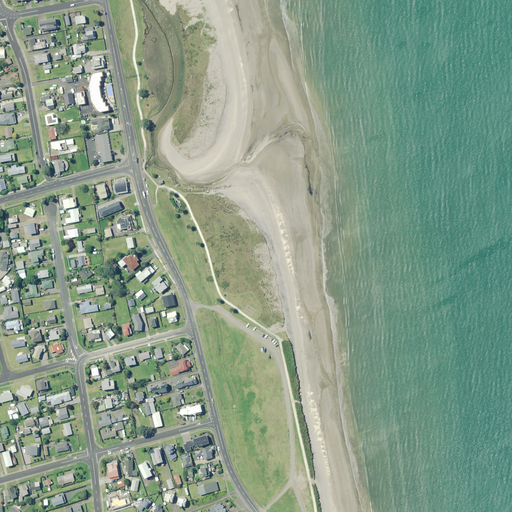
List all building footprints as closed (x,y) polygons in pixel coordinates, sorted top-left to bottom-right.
[(86,23),(85,15),(76,17),(77,24),(86,23)] [(58,25),(57,19),(41,22),(42,29),(46,28),(47,31),(58,29),(57,26),(58,25)] [(33,31),(32,27),(24,28),(25,36),(32,34),(31,31),(33,31)] [(84,32),(87,31),(88,36),(83,37),(83,40),(96,38),(95,34),(94,27),(87,28),(84,28),(84,32)] [(38,50),(38,49),(49,47),(48,44),(49,44),(48,38),(45,39),(45,41),(35,44),(34,39),(29,40),(32,50),(35,50),(35,51),(38,50)] [(82,57),(81,53),(86,52),(85,46),(80,46),(80,44),(74,45),(75,55),(73,56),(73,60),(77,59),(76,58),(82,57)] [(50,61),(49,53),(36,55),(36,59),(37,64),(50,61)] [(93,61),(91,61),(93,69),(104,66),(105,66),(103,55),(92,57),(93,60),(93,61)] [(104,74),(103,70),(94,72),(92,75),(89,85),(92,100),(98,109),(101,111),(110,109),(109,105),(107,105),(106,101),(104,101),(103,97),(102,97),(100,84),(101,84),(100,79),(102,79),(101,75),(104,74)] [(82,91),(77,92),(79,104),(86,103),(85,95),(83,96),(82,91)] [(72,92),(64,94),(66,104),(75,102),(72,92)] [(51,99),(51,96),(44,97),(45,103),(47,103),(48,106),(55,105),(54,98),(51,99)] [(15,110),(14,103),(6,105),(7,111),(15,110)] [(54,119),(53,113),(47,114),(49,125),(58,123),(57,119),(54,119)] [(2,118),(0,117),(0,124),(8,125),(8,124),(15,123),(14,116),(13,117),(12,115),(7,116),(7,114),(2,114),(2,118)] [(101,117),(91,119),(92,124),(98,123),(99,129),(94,130),(95,134),(108,132),(107,129),(111,128),(109,117),(101,118),(101,117)] [(56,136),(57,136),(56,126),(50,126),(51,129),(49,129),(51,140),(57,139),(56,136)] [(109,149),(107,133),(95,135),(98,152),(102,151),(104,161),(113,160),(111,149),(109,149)] [(54,148),(55,149),(58,149),(58,150),(61,149),(61,150),(67,149),(66,139),(53,142),(53,143),(52,144),(52,149),(54,148)] [(15,145),(14,140),(7,141),(8,143),(5,143),(6,147),(0,148),(1,152),(9,151),(8,150),(17,149),(16,145),(15,145)] [(16,161),(14,153),(0,156),(0,162),(10,161),(10,162),(16,161)] [(53,164),(55,164),(56,174),(61,174),(61,172),(65,171),(64,167),(65,167),(64,160),(55,162),(53,162),(53,164)] [(17,168),(16,165),(11,166),(12,169),(9,169),(10,175),(26,173),(25,166),(17,168)] [(30,182),(28,176),(19,178),(20,184),(30,182)] [(127,189),(126,180),(118,181),(119,187),(116,187),(117,190),(118,192),(127,191),(126,189),(127,189)] [(108,197),(105,185),(97,187),(98,193),(99,192),(101,199),(108,197)] [(75,207),(74,199),(64,200),(65,209),(75,207)] [(36,211),(27,207),(25,214),(33,217),(36,211)] [(79,214),(78,209),(69,210),(69,213),(71,212),(72,222),(80,221),(79,214)] [(118,225),(119,228),(120,230),(128,229),(128,230),(131,230),(131,227),(129,227),(129,226),(131,226),(131,221),(130,216),(126,217),(126,219),(124,219),(121,217),(118,222),(118,224),(118,225)] [(38,233),(35,223),(24,225),(26,230),(29,230),(30,235),(38,233)] [(113,236),(111,228),(105,230),(106,234),(105,235),(105,238),(113,236)] [(79,236),(78,229),(68,230),(69,234),(70,234),(70,238),(79,236)] [(135,247),(133,237),(127,238),(129,248),(135,247)] [(41,246),(40,239),(31,240),(32,246),(29,246),(29,251),(36,249),(35,247),(41,246)] [(44,255),(44,250),(28,253),(29,259),(31,258),(32,263),(34,262),(34,265),(40,264),(40,261),(43,260),(42,256),(44,255)] [(6,254),(6,251),(1,251),(0,270),(7,271),(7,264),(10,264),(10,260),(8,260),(8,254),(6,254)] [(84,255),(78,256),(80,266),(90,264),(89,260),(87,260),(87,256),(84,257),(84,255)] [(134,258),(132,255),(128,258),(127,256),(119,263),(123,267),(127,264),(133,271),(140,265),(137,262),(139,260),(136,256),(134,258)] [(25,268),(24,261),(17,262),(18,269),(25,268)] [(148,280),(146,278),(155,271),(150,266),(142,273),(141,271),(136,275),(142,282),(143,284),(148,280)] [(92,270),(91,271),(88,268),(86,270),(85,269),(80,273),(86,280),(93,274),(94,273),(92,270)] [(20,274),(20,279),(26,278),(25,270),(18,271),(18,274),(20,274)] [(49,277),(48,270),(40,271),(40,273),(38,273),(39,278),(49,277)] [(8,277),(6,276),(3,281),(4,282),(3,284),(9,288),(10,286),(11,287),(15,281),(13,280),(15,278),(10,275),(8,277)] [(163,280),(161,276),(153,283),(156,286),(155,287),(161,293),(168,287),(163,282),(161,284),(160,282),(163,280)] [(53,287),(52,280),(42,282),(43,289),(53,287)] [(27,298),(41,296),(41,292),(38,293),(36,282),(29,283),(30,292),(26,293),(27,298)] [(93,291),(91,285),(77,288),(79,294),(93,291)] [(105,294),(103,285),(96,286),(97,295),(105,294)] [(21,302),(18,289),(12,291),(14,303),(21,302)] [(147,296),(141,290),(136,294),(137,297),(136,298),(137,299),(139,298),(141,301),(147,296)] [(176,305),(173,294),(163,297),(166,308),(176,305)] [(56,308),(55,300),(45,302),(46,310),(56,308)] [(90,306),(89,301),(85,301),(86,304),(80,305),(82,314),(99,311),(98,304),(90,306)] [(12,312),(12,307),(5,308),(6,314),(3,314),(4,320),(19,317),(18,311),(12,312)] [(178,317),(176,311),(167,314),(170,323),(177,321),(176,318),(178,317)] [(143,323),(139,314),(132,317),(136,325),(136,331),(142,330),(142,327),(144,327),(143,323)] [(56,322),(55,315),(47,317),(49,324),(56,322)] [(92,330),(92,328),(93,327),(92,318),(84,319),(86,329),(89,328),(89,331),(92,330)] [(157,323),(156,318),(149,320),(152,328),(157,326),(156,323),(157,323)] [(24,329),(22,320),(6,322),(7,329),(15,328),(15,331),(24,329)] [(130,334),(132,333),(130,323),(123,325),(123,329),(122,329),(123,331),(124,331),(125,336),(131,335),(130,334)] [(116,334),(111,328),(106,333),(107,334),(106,335),(108,337),(107,337),(109,340),(116,334)] [(39,334),(38,330),(29,332),(30,335),(32,335),(33,342),(43,341),(42,334),(39,334)] [(57,331),(57,330),(51,331),(52,335),(49,336),(50,340),(53,340),(60,339),(59,331),(57,331)] [(93,342),(93,341),(95,340),(95,342),(101,341),(101,338),(100,331),(93,332),(94,334),(88,334),(89,341),(89,343),(93,342)] [(24,341),(23,339),(12,341),(13,348),(26,346),(25,341),(24,341)] [(64,352),(60,342),(49,346),(52,353),(57,351),(58,354),(64,352)] [(183,346),(181,343),(176,347),(183,355),(189,350),(185,345),(183,346)] [(41,356),(40,356),(42,352),(43,352),(44,349),(43,348),(38,346),(33,357),(39,359),(41,356)] [(164,357),(161,348),(155,349),(157,359),(164,357)] [(151,358),(149,352),(139,354),(141,361),(143,361),(143,360),(151,358)] [(29,360),(27,353),(16,356),(19,363),(29,360)] [(137,364),(135,356),(126,359),(128,366),(137,364)] [(169,369),(171,376),(180,374),(179,372),(190,369),(189,367),(191,367),(190,362),(188,362),(187,359),(179,361),(181,366),(169,369)] [(116,367),(115,362),(111,363),(114,373),(121,371),(120,366),(116,367)] [(101,378),(99,367),(92,369),(93,376),(94,376),(95,379),(101,378)] [(189,388),(189,387),(197,384),(195,378),(184,381),(184,380),(177,382),(176,384),(178,390),(186,388),(186,389),(189,388)] [(115,389),(114,380),(103,382),(104,390),(115,389)] [(48,381),(46,381),(37,383),(38,389),(40,389),(41,392),(47,391),(47,389),(49,389),(48,381)] [(158,387),(158,386),(157,386),(153,387),(152,384),(148,385),(149,391),(153,390),(154,393),(159,392),(160,393),(168,391),(166,384),(163,385),(163,386),(158,387)] [(33,391),(22,386),(20,391),(18,390),(17,394),(27,398),(29,396),(31,396),(33,391)] [(14,399),(12,392),(0,395),(0,398),(1,403),(14,399)] [(72,400),(70,392),(47,398),(48,402),(52,401),(53,405),(62,403),(61,399),(64,399),(65,402),(72,400)] [(145,400),(143,392),(137,394),(138,402),(145,400)] [(185,404),(181,393),(172,396),(175,407),(185,404)] [(29,413),(24,402),(18,406),(23,416),(29,413)] [(203,413),(202,408),(201,405),(192,407),(188,406),(187,408),(182,410),(180,413),(183,416),(186,415),(189,414),(190,416),(194,415),(196,416),(197,415),(203,413)] [(69,417),(66,407),(59,410),(60,415),(58,416),(59,420),(69,417)] [(164,426),(160,412),(153,413),(156,428),(164,426)] [(112,423),(111,418),(110,419),(110,417),(108,417),(107,414),(102,416),(103,420),(99,421),(101,427),(113,424),(112,423)] [(111,418),(112,423),(129,419),(129,417),(127,418),(126,415),(124,416),(124,415),(111,418)] [(128,423),(127,421),(117,423),(118,425),(115,426),(116,431),(124,429),(123,424),(128,423)] [(73,434),(70,423),(64,425),(67,436),(73,434)] [(111,432),(111,429),(101,431),(103,439),(117,436),(116,431),(111,432)] [(200,445),(200,446),(200,447),(204,446),(203,445),(210,444),(208,436),(194,440),(186,442),(187,444),(184,445),(186,452),(192,450),(191,448),(200,445)] [(69,450),(67,443),(55,445),(57,452),(69,450)] [(166,447),(166,448),(164,449),(171,461),(177,457),(173,450),(174,449),(171,444),(166,447)] [(39,447),(27,446),(26,454),(30,454),(30,456),(35,457),(35,455),(39,456),(39,447)] [(164,462),(160,447),(154,448),(155,450),(152,450),(154,457),(155,457),(157,463),(164,462)] [(213,453),(211,447),(195,452),(196,458),(204,455),(205,460),(213,458),(212,453),(213,453)] [(12,460),(10,451),(3,453),(7,467),(18,464),(17,459),(12,460)] [(193,465),(190,453),(182,456),(186,467),(193,465)] [(133,460),(127,460),(126,471),(130,472),(130,476),(137,476),(138,471),(133,470),(133,460)] [(149,469),(146,462),(139,466),(145,479),(153,476),(150,470),(152,470),(151,468),(149,469)] [(108,472),(110,480),(120,478),(118,469),(119,469),(118,464),(113,465),(112,463),(108,464),(109,471),(108,472)] [(208,469),(207,464),(201,466),(201,469),(199,470),(201,477),(204,477),(205,479),(209,477),(209,475),(210,475),(209,472),(211,471),(210,468),(208,469)] [(75,481),(73,473),(57,477),(59,485),(75,481)] [(182,484),(179,474),(174,476),(177,485),(182,484)] [(139,481),(133,480),(131,490),(137,492),(139,481)] [(219,490),(216,481),(203,485),(203,486),(197,488),(200,496),(219,490)] [(40,482),(31,483),(32,491),(41,490),(40,482)] [(30,494),(26,484),(20,487),(24,496),(30,494)] [(18,497),(15,488),(9,490),(12,499),(18,497)] [(173,503),(175,492),(173,492),(172,495),(167,493),(165,501),(173,503)] [(66,503),(64,496),(52,499),(55,506),(66,503)] [(152,502),(147,498),(143,503),(142,502),(138,508),(142,511),(145,507),(147,509),(152,502)] [(187,500),(179,498),(177,505),(185,507),(187,500)] [(222,511),(217,502),(208,506),(211,511),(222,511)]
